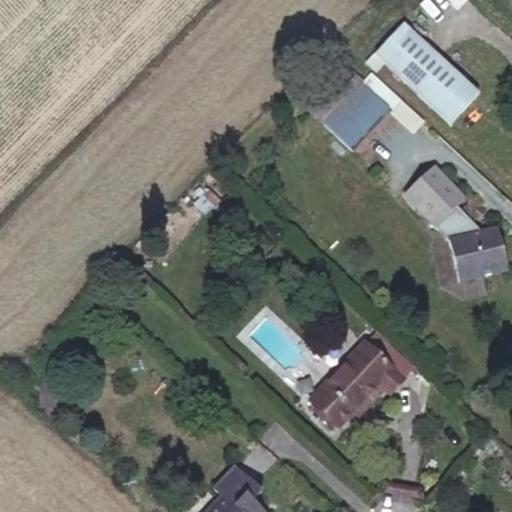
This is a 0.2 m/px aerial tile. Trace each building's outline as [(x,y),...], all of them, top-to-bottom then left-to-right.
[(478,95),(403,25),(374,54),(449,125),(478,95)] [(393,113),(364,86),(326,127),(355,155),(393,113)] [(433,166),(404,194),(448,241),(458,282),(507,270),(497,229),(479,234),(455,208),(464,200),(433,166)] [(364,342),(309,400),(338,428),(379,384),(390,395),(404,380),(364,342)] [(59,407),(59,384),(39,384),(39,407),(59,407)] [(212,489),(220,497),(206,511),(263,511),(251,502),(261,491),(234,465),(212,489)]
